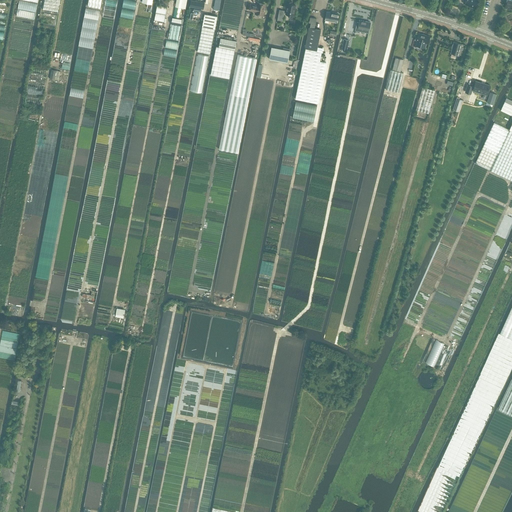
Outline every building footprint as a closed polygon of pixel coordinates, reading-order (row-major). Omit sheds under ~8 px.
[(44,0),(43,9),(58,12),(59,0),(44,0)] [(181,7),(185,8),(186,0),(176,0),(173,16),(179,17),(181,7)] [(34,20),(37,4),(19,1),(16,16),(34,20)] [(292,4),(292,2),(287,1),(286,7),(287,7),(286,14),(289,15),(289,16),(294,17),(296,9),(295,9),(295,5),(292,4)] [(265,3),(257,2),(257,5),(250,4),(249,10),(255,11),(255,13),(263,15),(265,3)] [(167,6),(157,5),(154,21),(164,23),(167,6)] [(78,46),(93,49),(100,11),(86,8),(78,46)] [(338,14),(326,11),(325,19),(337,21),(338,14)] [(204,14),(197,52),(210,54),(217,16),(204,14)] [(316,18),(312,17),(310,17),(309,22),(311,22),(310,27),(309,27),(305,47),(317,49),(321,30),(314,28),(316,18)] [(168,38),(178,40),(181,25),(182,19),(172,18),(171,23),(168,38)] [(357,22),(355,30),(368,33),(370,22),(359,20),(358,23),(357,22)] [(430,36),(418,33),(417,37),(416,37),(415,40),(417,41),(416,45),(424,48),(425,44),(425,43),(428,43),(430,36)] [(220,38),(219,47),(234,50),(236,41),(220,38)] [(451,53),(459,55),(462,44),(454,41),(451,53)] [(216,46),(211,75),(229,78),(232,62),(234,50),(219,47),(216,46)] [(272,46),(269,58),(287,62),(289,55),(290,55),(291,49),(285,48),(285,49),(272,46)] [(305,48),(295,99),(307,101),(310,102),(318,103),(326,62),(320,61),(322,51),(322,48),(317,47),(317,49),(317,51),(305,48)] [(238,55),(219,149),(238,153),(256,58),(238,55)] [(390,69),(385,89),(398,92),(403,73),(400,72),(403,59),(396,57),(392,69),(398,70),(397,71),(390,69)] [(51,70),(50,79),(57,80),(59,71),(51,70)] [(471,94),(471,93),(473,94),(474,90),(487,94),(490,85),(476,81),(474,87),(467,85),(465,92),(471,94)] [(416,110),(429,113),(435,90),(423,87),(416,110)] [(69,96),(83,99),(84,91),(71,88),(69,96)] [(490,92),(487,102),(493,104),(496,94),(490,92)] [(453,109),(459,111),(463,100),(456,98),(453,109)] [(511,104),(504,101),(500,110),(511,115),(511,113),(511,104)] [(494,123),(475,164),(491,171),(511,180),(511,189),(511,190),(511,130),(509,129),(509,130),(494,123)] [(511,339),(511,306),(500,334),(511,339)] [(511,378),(498,408),(498,409),(511,415),(511,378)]
